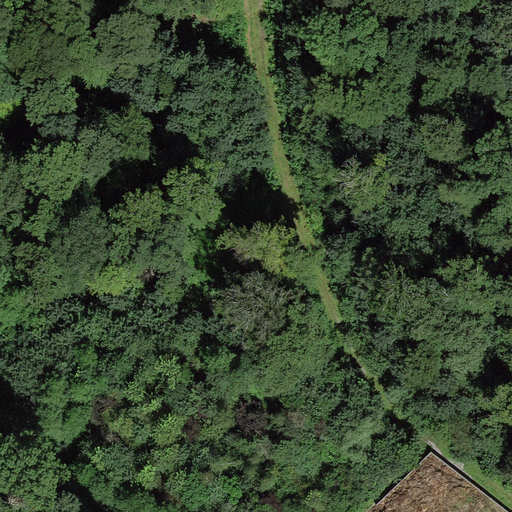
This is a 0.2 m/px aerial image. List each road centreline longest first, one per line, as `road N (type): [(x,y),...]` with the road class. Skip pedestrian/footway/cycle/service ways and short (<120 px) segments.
road 1 (track): [(511,500),(373,384),(341,330),(264,95),(260,0)]
road 2 (track): [(46,0),(19,127),(0,154)]
